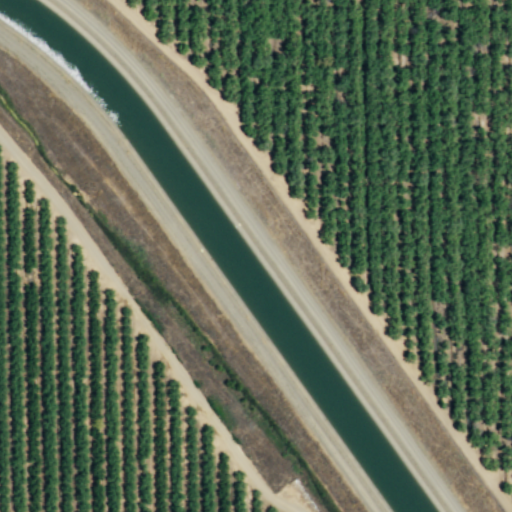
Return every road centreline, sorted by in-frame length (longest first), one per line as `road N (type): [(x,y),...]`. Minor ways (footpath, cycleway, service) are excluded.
road 1 (track): [(509,511),(203,84),(114,0)]
road 2 (track): [(455,511),(168,109),(61,0)]
